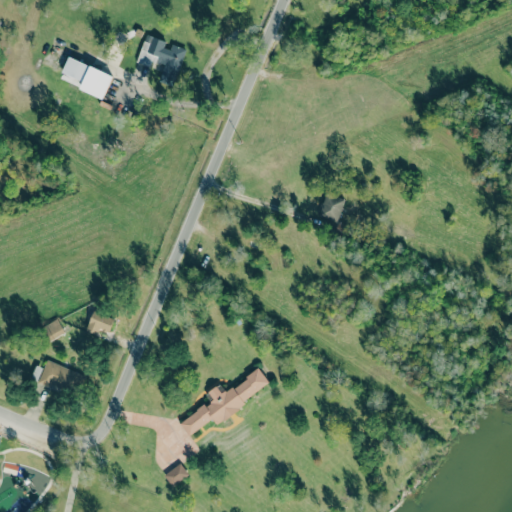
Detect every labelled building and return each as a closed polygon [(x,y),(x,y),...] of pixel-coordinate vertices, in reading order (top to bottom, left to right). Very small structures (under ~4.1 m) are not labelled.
[(151,35),(166,41),(164,48),(169,49),(173,44),(186,49),(176,76),(163,71),(166,62),(155,58),(151,68),(134,61),(143,38),(149,41),(151,35)] [(82,81),(79,88),(102,98),(113,75),(68,56),(61,72),(82,81)] [(327,193),(346,199),(337,225),(318,218),(327,193)] [(95,332),(98,326),(114,332),(117,325),(113,323),(114,319),(94,311),(87,329),(95,332)] [(64,332),(56,318),(40,328),(48,342),(64,332)] [(47,358),(37,382),(53,390),(58,380),(72,386),(78,372),(47,358)] [(177,423),(203,404),(208,406),(212,402),(206,394),(221,384),(226,391),(234,385),(236,388),(247,379),(244,375),(260,364),(274,383),(249,402),(251,404),(216,431),(211,424),(190,440),(177,423)] [(172,486),(188,474),(179,462),(163,475),(172,486)]
